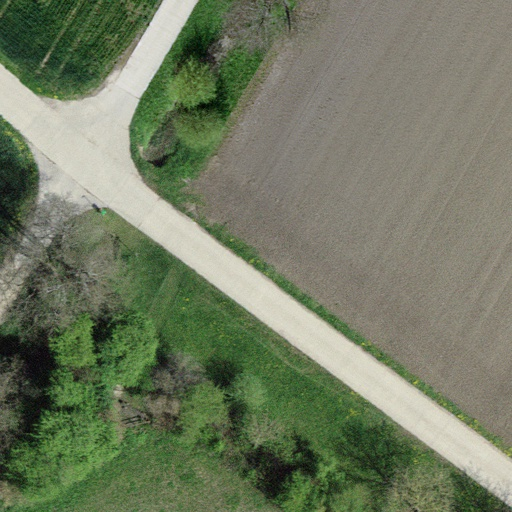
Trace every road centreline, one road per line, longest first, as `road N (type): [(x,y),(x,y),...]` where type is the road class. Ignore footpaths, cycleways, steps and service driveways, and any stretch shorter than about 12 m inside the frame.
road 1 (unclassified): [(511,482),(81,163)]
road 2 (track): [(178,0),(0,300)]
